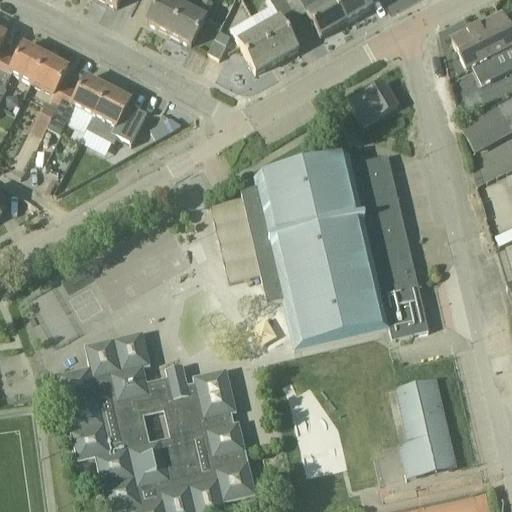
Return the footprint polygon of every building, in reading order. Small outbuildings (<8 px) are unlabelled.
[(122,0),(94,0),(117,11),(122,0)] [(167,38),(182,9),(184,9),(188,0),(160,0),(146,27),(167,38)] [(266,0),(272,9),(284,3),(282,0),(266,0)] [(345,27),(329,0),(299,0),(298,1),(297,0),(282,0),(284,3),(291,16),(302,10),(320,41),(345,27)] [(329,0),(345,27),(371,12),(364,0),(329,0)] [(212,8),(203,3),(196,16),(184,9),(182,9),(167,38),(190,50),(212,8)] [(511,51),(511,40),(510,37),(511,35),(511,26),(508,19),(503,22),(501,19),(485,27),(486,28),(479,31),(478,31),(451,44),(466,74),(511,51)] [(298,54),(280,21),(259,34),(277,66),(298,54)] [(277,66),(259,34),(237,46),(255,78),(277,66)] [(226,51),(214,45),(207,58),(219,64),(226,51)] [(183,66),(196,74),(206,56),(193,48),(183,66)] [(0,106),(6,95),(4,94),(12,79),(30,89),(45,60),(24,49),(15,65),(6,60),(0,70),(0,106)] [(48,105),(30,138),(41,143),(41,144),(46,134),(68,92),(60,88),(68,72),(45,60),(30,89),(52,101),(50,106),(48,105)] [(68,92),(46,134),(59,141),(75,112),(92,121),(107,92),(86,81),(78,97),(68,92)] [(397,110),(383,86),(348,106),(362,131),(397,110)] [(93,122),(86,135),(111,148),(113,150),(117,142),(131,149),(146,119),(128,110),(130,104),(107,92),(92,121),(93,122)] [(511,101),(498,110),(511,136),(511,101)] [(159,129),(165,140),(180,131),(168,124),(159,129)] [(428,336),(422,307),(387,160),(352,168),(349,158),(253,181),(256,191),(240,194),(267,308),(282,304),(293,354),(379,335),(388,332),(391,345),(428,336)] [(52,183),(45,196),(53,200),(59,187),(52,183)] [(209,208),(227,285),(259,278),(240,200),(209,208)] [(223,511),(223,508),(255,500),(238,428),(234,428),(231,418),(236,418),(226,375),(192,383),(195,392),(188,393),(182,371),(165,375),(168,387),(157,389),(159,398),(149,400),(143,372),(149,370),(142,337),(114,344),(84,351),(89,372),(57,380),(77,467),(95,463),(106,511),(223,511)] [(432,388),(400,395),(413,454),(408,455),(412,475),(450,466),(432,388)] [(272,480),(279,511),(295,511),(287,476),(272,480)]
